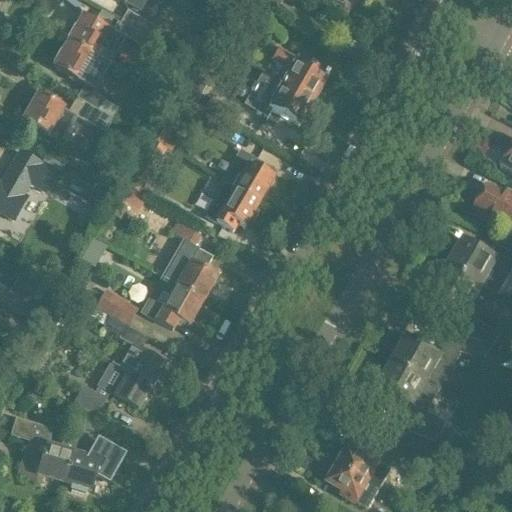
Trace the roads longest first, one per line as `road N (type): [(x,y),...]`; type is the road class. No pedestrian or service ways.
road 1 (secondary): [(441,15),(151,511)]
road 2 (secondary): [(225,511),(496,47)]
